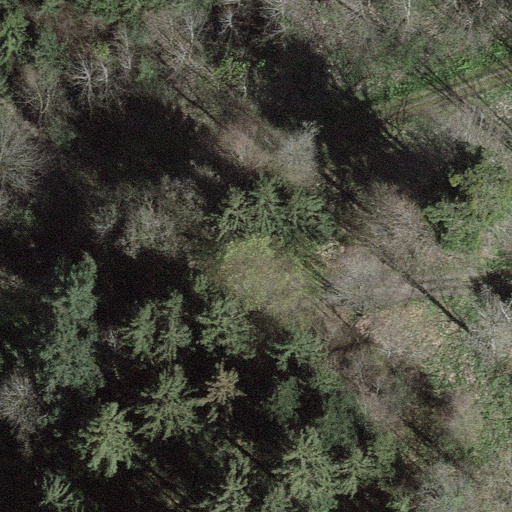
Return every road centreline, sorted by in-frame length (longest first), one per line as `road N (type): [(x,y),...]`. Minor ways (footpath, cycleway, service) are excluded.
road 1 (track): [(0,269),(307,141),(511,70)]
road 2 (track): [(0,294),(255,298),(511,277)]
